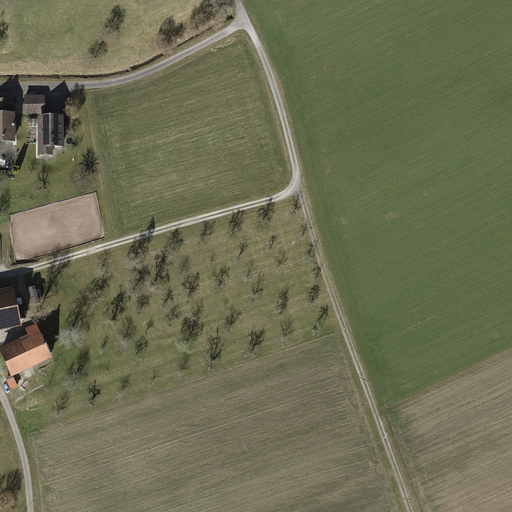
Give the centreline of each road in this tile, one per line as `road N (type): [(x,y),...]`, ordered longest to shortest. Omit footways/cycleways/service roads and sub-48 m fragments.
road 1 (track): [(245,22),(277,89),(324,275),(411,511)]
road 2 (track): [(300,191),(0,276)]
road 3 (track): [(30,511),(28,477),(0,394)]
